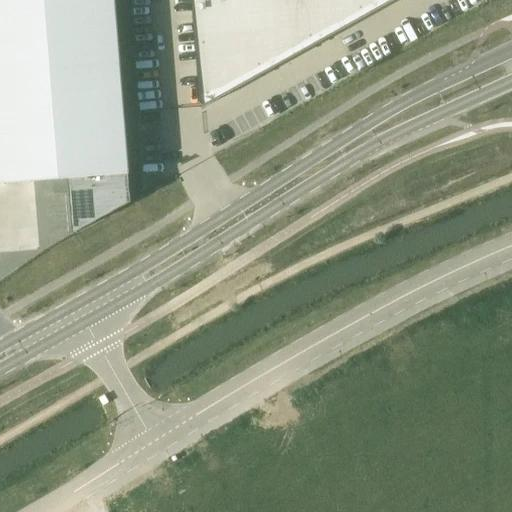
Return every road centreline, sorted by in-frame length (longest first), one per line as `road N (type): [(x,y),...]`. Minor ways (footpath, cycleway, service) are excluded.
road 1 (unclassified): [(511,51),(400,104),(74,306)]
road 2 (unclassified): [(84,324),(395,136),(511,83)]
road 3 (unclassified): [(511,248),(375,310),(151,444)]
road 4 (unclassified): [(151,444),(84,324)]
road 5 (unclassified): [(151,444),(38,511)]
